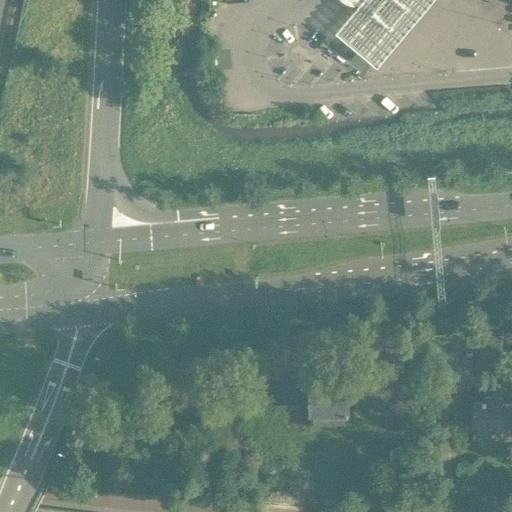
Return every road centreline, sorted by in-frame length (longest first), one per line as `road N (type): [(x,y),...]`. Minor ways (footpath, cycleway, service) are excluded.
road 1 (secondary): [(85,312),(511,259)]
road 2 (secondary): [(511,203),(92,242)]
road 3 (motorway): [(92,242),(109,0)]
road 4 (motorway): [(10,511),(61,395),(85,312)]
